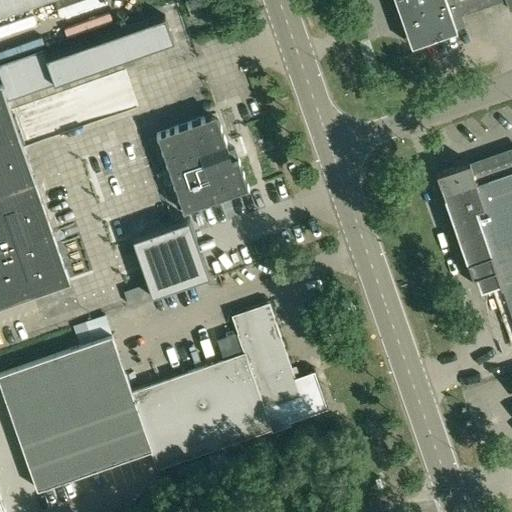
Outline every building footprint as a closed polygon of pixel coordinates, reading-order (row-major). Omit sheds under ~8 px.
[(0,0),(0,15),(42,0),(0,0)] [(185,0),(191,18),(203,14),(197,0),(185,0)] [(465,24),(461,15),(504,0),(399,0),(406,19),(414,42),(422,39),(465,24)] [(1,82),(0,81),(0,302),(70,278),(1,82)] [(216,113),(212,114),(157,134),(183,210),(249,187),(238,158),(233,159),(216,113)] [(436,173),(450,212),(472,276),(476,275),(481,289),(500,282),(501,285),(511,316),(511,148),(470,163),(470,161),(436,173)] [(210,276),(189,218),(132,238),(152,296),(210,276)] [(293,365),(293,364),(270,300),(234,313),(240,329),(238,330),(245,350),(133,389),(153,448),(151,449),(158,468),(272,428),(273,430),(292,424),(291,420),(329,407),(315,370),(294,378),(289,366),(293,365)] [(153,448),(133,389),(113,333),(0,373),(0,380),(38,489),(151,449),(153,448)]
